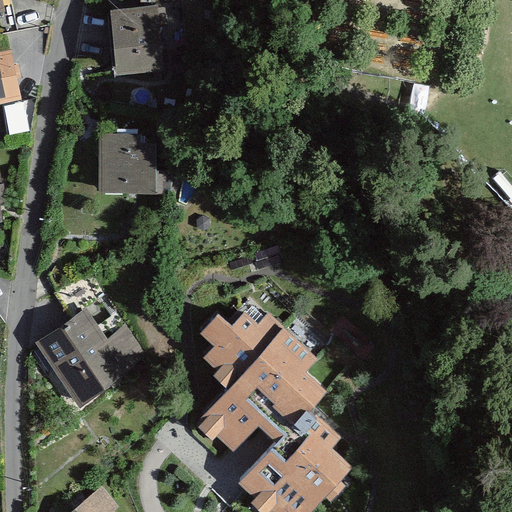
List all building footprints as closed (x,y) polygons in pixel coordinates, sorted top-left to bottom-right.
[(156,9),(110,15),(117,77),(164,71),(156,9)] [(11,51),(0,53),(0,105),(22,101),(11,51)] [(191,53),(173,53),(173,76),(191,76),(191,53)] [(141,136),(102,135),(101,195),(157,196),(172,196),(173,172),(156,172),(156,145),(141,144),(141,136)] [(276,437),(237,481),(254,495),(249,500),(262,511),(269,511),(271,510),(272,511),(310,511),(325,496),(333,503),(349,484),(342,478),(354,465),(335,447),(344,437),(310,408),(330,391),(310,371),(321,360),(269,311),(259,322),(246,310),(233,324),(220,312),(202,331),(218,345),(208,357),(220,368),(216,372),(231,385),(201,418),(205,421),(200,427),(210,436),(216,430),(236,448),(259,422),(276,437)] [(87,311),(35,345),(80,412),(105,394),(147,354),(126,323),(108,341),(87,311)] [(117,511),(100,489),(70,511),(117,511)]
